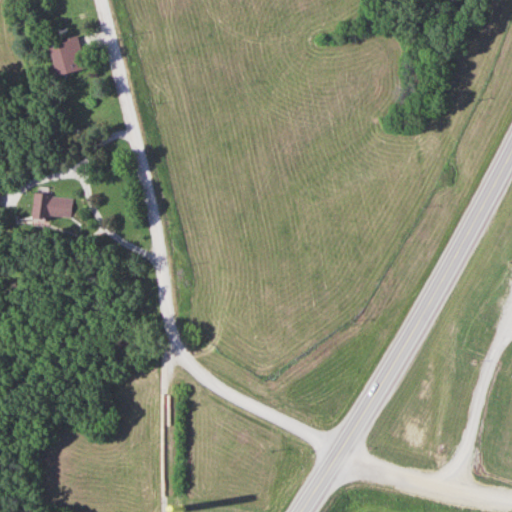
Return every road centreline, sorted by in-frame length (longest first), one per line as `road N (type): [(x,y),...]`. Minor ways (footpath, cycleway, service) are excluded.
road 1 (residential): [(311,434),(205,376),(181,350),(153,195),(103,0)]
road 2 (primary): [(302,511),(419,322),(511,149)]
road 3 (residential): [(511,498),(389,470),(341,449)]
